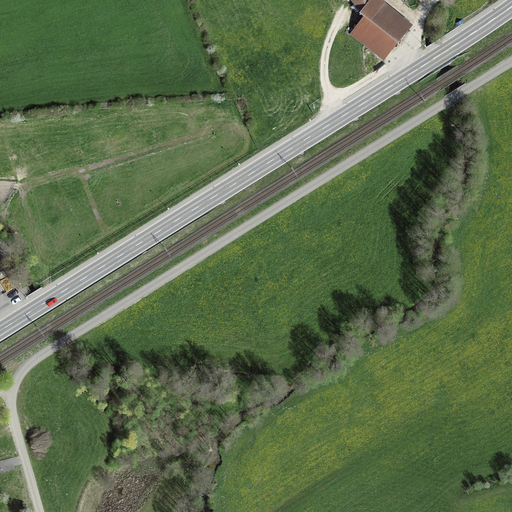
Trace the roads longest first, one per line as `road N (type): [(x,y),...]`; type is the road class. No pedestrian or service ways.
road 1 (unclassified): [(10,399),(26,366),(511,62)]
road 2 (primary): [(0,330),(511,5)]
